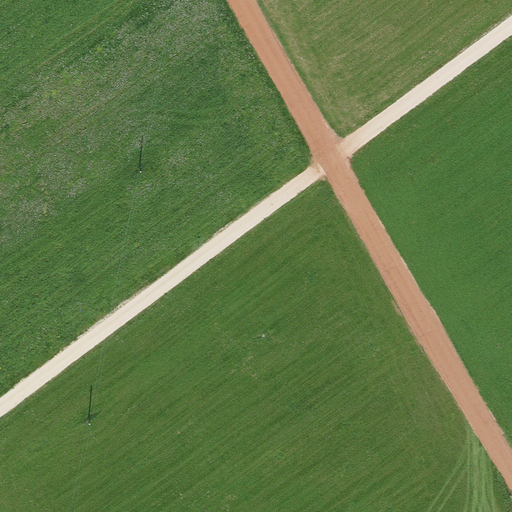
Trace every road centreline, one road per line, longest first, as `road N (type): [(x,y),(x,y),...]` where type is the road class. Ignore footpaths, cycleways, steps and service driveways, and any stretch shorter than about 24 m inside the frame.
road 1 (track): [(511,24),(0,406)]
road 2 (track): [(237,0),(331,160)]
